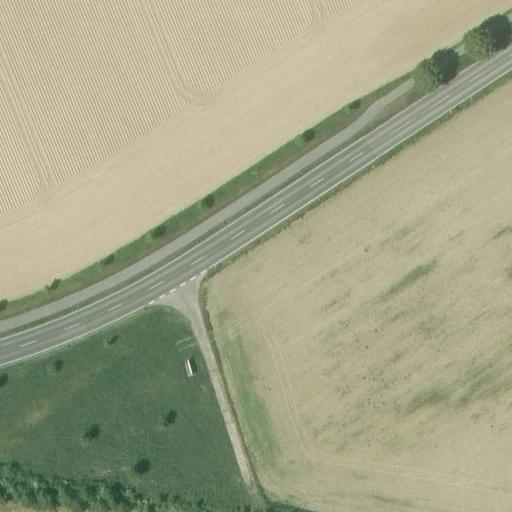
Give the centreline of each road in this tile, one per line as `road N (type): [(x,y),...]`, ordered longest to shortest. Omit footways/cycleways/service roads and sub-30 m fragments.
road 1 (tertiary): [(511,56),(169,279),(89,322),(0,355)]
road 2 (track): [(169,279),(195,323),(257,511)]
